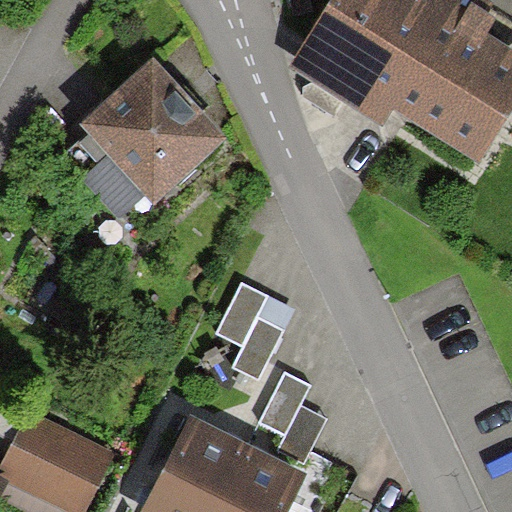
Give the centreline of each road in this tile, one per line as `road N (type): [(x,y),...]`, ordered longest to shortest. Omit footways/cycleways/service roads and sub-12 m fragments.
road 1 (residential): [(235,0),(262,108),(446,511)]
road 2 (residential): [(69,0),(0,128)]
